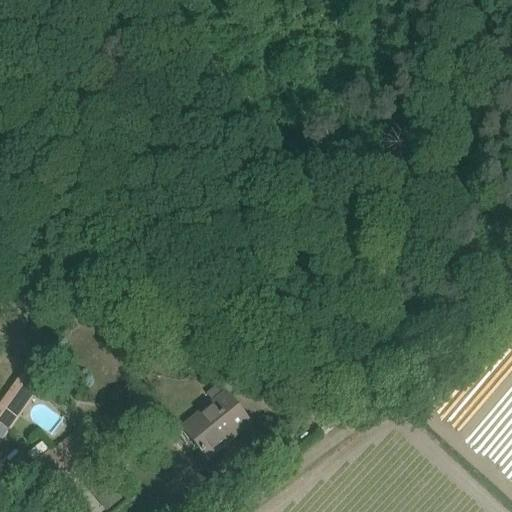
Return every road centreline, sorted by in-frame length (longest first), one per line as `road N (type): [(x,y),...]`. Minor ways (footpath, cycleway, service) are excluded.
road 1 (track): [(164,0),(411,361)]
road 2 (track): [(253,511),(511,271)]
